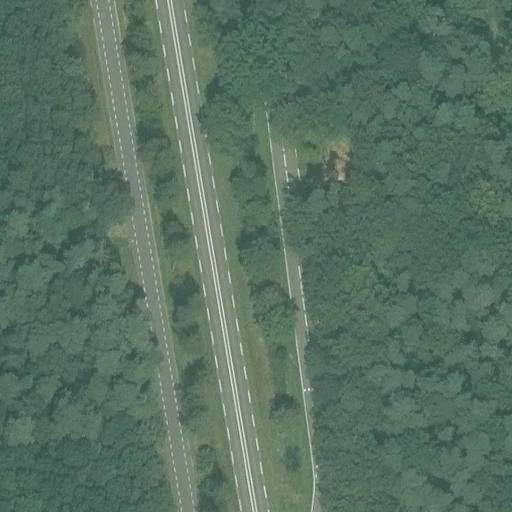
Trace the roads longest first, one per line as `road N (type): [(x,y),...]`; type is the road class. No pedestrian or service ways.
road 1 (tertiary): [(186,511),(95,0)]
road 2 (primary): [(256,511),(170,0)]
road 3 (unclassified): [(328,487),(265,0)]
